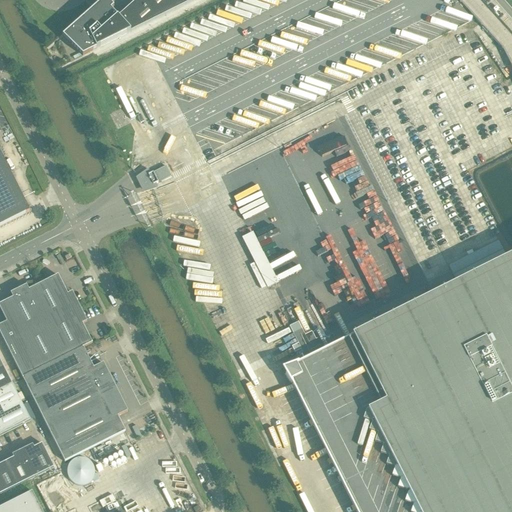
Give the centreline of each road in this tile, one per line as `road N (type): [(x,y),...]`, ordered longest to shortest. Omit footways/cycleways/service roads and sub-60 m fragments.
road 1 (unclassified): [(223,511),(78,222)]
road 2 (unknown): [(166,115),(389,0)]
road 3 (unknown): [(410,70),(377,86),(460,252)]
road 4 (unknown): [(410,70),(446,56),(463,60),(509,133),(504,151),(459,172)]
road 5 (unknown): [(460,252),(436,261),(422,251),(348,106)]
road 6 (unclassified): [(78,222),(0,67)]
